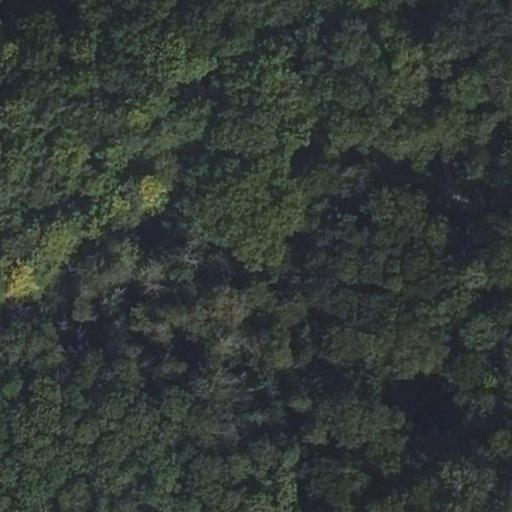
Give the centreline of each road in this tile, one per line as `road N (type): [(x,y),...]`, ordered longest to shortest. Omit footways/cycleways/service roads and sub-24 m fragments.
road 1 (track): [(462,211),(4,0)]
road 2 (track): [(385,0),(423,80),(462,211)]
